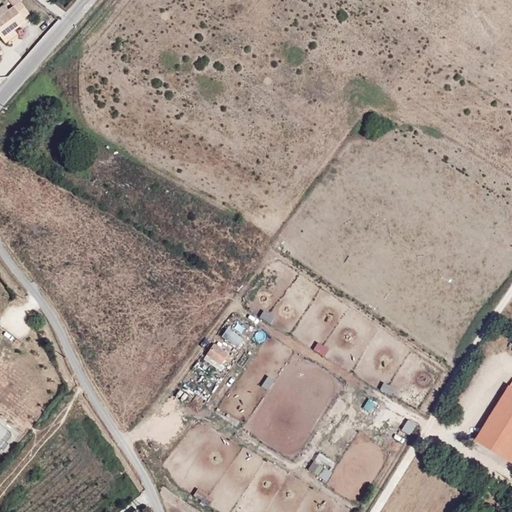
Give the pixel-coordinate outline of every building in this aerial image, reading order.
[(28,23),(25,19),(31,14),(20,0),(11,7),(6,1),(0,5),(0,35),(7,44),(20,33),(18,31),(28,23)] [(373,130),(380,121),(371,114),(364,123),(373,130)] [(270,322),(274,314),(262,309),(258,317),(270,322)] [(236,347),(251,323),(236,313),(220,337),(236,347)] [(324,356),(329,347),(317,340),(311,349),(324,356)] [(211,341),(202,359),(219,368),(228,350),(211,341)] [(266,374),(260,386),(267,390),(274,378),(266,374)] [(511,376),(472,440),(511,464),(511,376)] [(379,390),(390,393),(393,384),(381,381),(379,390)] [(368,398),(364,409),(371,411),(375,401),(368,398)] [(318,451),(313,460),(329,470),(334,462),(318,451)] [(325,480),(330,472),(311,460),(306,469),(325,480)]
